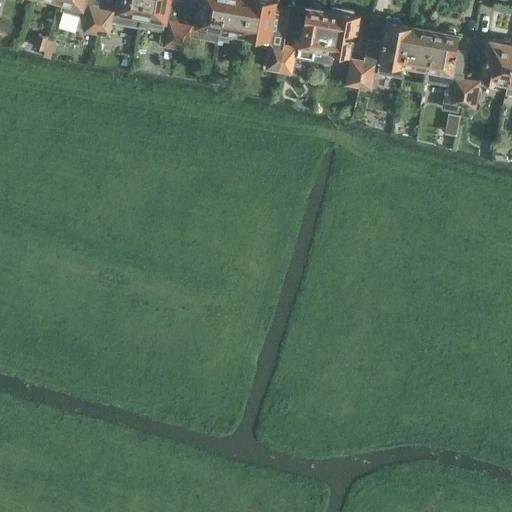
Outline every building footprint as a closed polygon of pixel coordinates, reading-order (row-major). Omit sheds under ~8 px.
[(64,0),(59,16),(79,22),(79,26),(84,27),(83,31),(96,33),(102,0),(64,0)] [(102,0),(96,33),(110,35),(112,22),(139,27),(139,26),(143,0),(102,0)] [(143,0),(139,26),(162,30),(160,46),(177,49),(177,48),(185,5),(170,0),(143,0)] [(185,0),(185,5),(177,48),(190,50),(192,35),(220,40),(227,0),(185,0)] [(227,0),(220,40),(219,43),(223,43),(223,39),(229,40),(231,30),(245,33),(251,0),(227,0)] [(251,0),(245,33),(260,36),(259,40),(268,42),(270,43),(266,68),(279,70),(284,43),(288,21),(273,18),(276,0),(251,0)] [(284,43),(279,70),(293,73),(297,56),(323,60),(324,59),(323,58),(332,8),(308,4),(302,36),(297,35),(295,45),(284,43)] [(323,58),(324,59),(331,60),(333,51),(333,49),(350,52),(354,31),(359,32),(362,14),(354,12),(354,8),(342,6),(342,10),(332,8),(323,58)] [(402,76),(405,62),(412,23),(401,21),(399,17),(394,16),(390,19),(387,18),(383,40),(368,37),(364,59),(360,83),(372,86),(375,68),(378,68),(378,71),(402,76)] [(412,23),(405,62),(429,67),(436,27),(412,23)] [(436,27),(429,67),(427,80),(446,84),(442,107),(459,111),(460,105),(464,77),(463,77),(468,50),(457,48),(460,31),(436,27)] [(39,32),(35,46),(45,49),(49,35),(39,32)] [(482,62),(480,76),(508,81),(511,60),(511,41),(487,37),(485,49),(489,50),(486,63),(482,62)] [(351,56),(346,84),(359,86),(360,83),(364,59),(351,56)] [(464,77),(460,105),(475,108),(480,80),(464,77)] [(461,114),(453,112),(451,125),(459,126),(461,114)]
